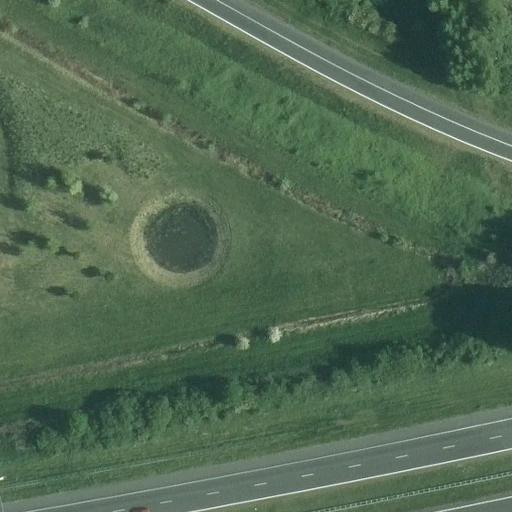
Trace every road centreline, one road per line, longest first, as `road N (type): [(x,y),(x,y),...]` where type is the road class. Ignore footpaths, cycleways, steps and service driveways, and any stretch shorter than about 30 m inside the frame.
road 1 (motorway): [(511,434),(111,511)]
road 2 (motorway): [(511,154),(307,67),(194,0)]
